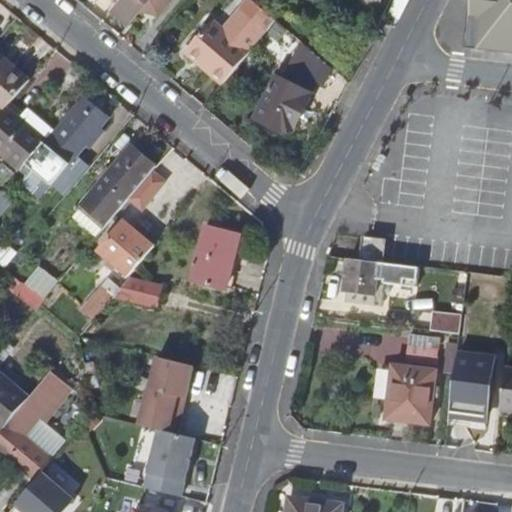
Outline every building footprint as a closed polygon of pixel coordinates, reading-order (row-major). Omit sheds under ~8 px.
[(124,0),(115,11),(130,24),(142,11),(160,16),(174,0),(124,0)] [(511,0),(472,0),(468,47),(511,51),(511,0)] [(242,7),(234,17),(238,21),(245,21),(251,14),(242,7)] [(203,65),(225,83),(270,29),(251,14),(245,21),(238,21),(234,17),(225,29),(213,20),(191,47),(207,59),(203,65)] [(187,52),(203,65),(207,59),(191,47),(187,52)] [(15,64),(0,51),(0,57),(12,67),(15,64)] [(33,79),(15,64),(12,67),(0,57),(0,106),(6,111),(11,105),(33,79)] [(329,75),(295,58),(285,79),(280,76),(259,119),(285,133),(299,127),(317,91),(318,90),(321,91),(329,75)] [(111,114),(87,94),(58,130),(51,138),(40,152),(64,171),(111,114)] [(0,119),(0,150),(24,170),(40,152),(51,138),(25,117),(11,105),(6,111),(0,119)] [(33,109),(25,117),(51,138),(58,130),(33,109)] [(160,167),(135,146),(81,211),(106,232),(107,230),(112,225),(135,197),(160,167)] [(171,175),(161,166),(160,167),(135,197),(146,206),(171,175)] [(104,252),(135,278),(160,247),(128,223),(104,252)] [(194,279),(229,289),(235,290),(249,236),(208,225),(194,279)] [(387,238),(365,235),(363,255),(384,258),(387,238)] [(419,284),(422,265),(352,257),(349,288),(380,292),(382,280),(419,284)] [(32,282),(50,299),(61,286),(42,270),(32,282)] [(157,306),(162,286),(134,279),(119,297),(157,306)] [(435,310),(433,328),(463,332),(465,314),(435,310)] [(448,370),(458,372),(461,355),(462,341),(451,340),(448,370)] [(413,347),(411,362),(440,366),(442,351),(413,347)] [(496,359),(461,355),(458,372),(453,416),(490,419),(496,359)] [(159,357),(152,389),(189,397),(196,366),(159,357)] [(399,366),(394,405),(393,419),(435,424),(441,372),(399,366)] [(511,367),(508,367),(503,411),(511,411),(511,367)] [(0,415),(12,426),(35,398),(0,369),(0,415)] [(71,389),(55,375),(35,398),(12,426),(6,433),(2,438),(19,452),(14,458),(40,480),(57,460),(56,459),(71,442),(45,420),(71,389)] [(163,430),(173,432),(176,420),(184,422),(189,397),(152,389),(151,389),(143,425),(163,430)] [(0,428),(6,433),(12,426),(0,415),(0,428)] [(176,420),(173,432),(181,434),(184,422),(176,420)] [(173,432),(163,430),(150,488),(184,496),(198,437),(181,434),(173,432)] [(71,511),(81,501),(49,474),(21,507),(27,511),(71,511)] [(299,501),(291,506),(289,511),(342,511),(343,507),(299,501)]
